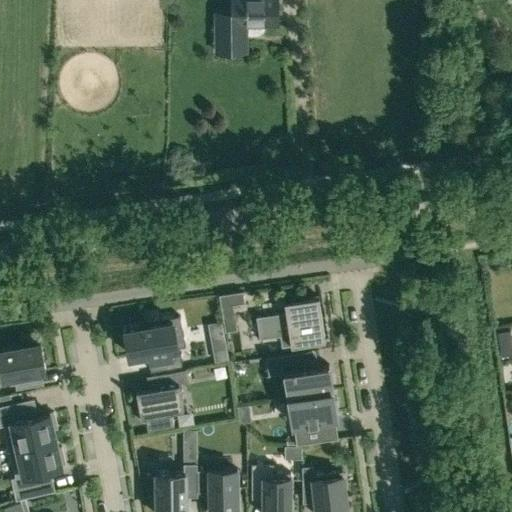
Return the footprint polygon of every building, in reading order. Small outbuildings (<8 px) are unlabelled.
[(231,0),(231,23),(215,23),(215,51),(223,51),(225,54),(228,56),(232,56),(235,54),(238,51),(245,51),(245,35),(247,35),(257,35),(261,33),(263,30),(265,25),(277,25),(277,0),(231,0)] [(243,290),(219,293),(221,305),(245,302),(243,290)] [(286,310),(256,315),(259,337),(280,334),(282,345),(325,338),(319,295),(285,300),(286,310)] [(148,357),(151,370),(176,365),(174,352),(172,353),(171,347),(185,345),(180,314),(144,321),(144,324),(125,327),(130,355),(150,351),(151,357),(148,357)] [(210,329),(211,343),(225,341),(221,319),(208,322),(210,329)] [(497,331),(499,344),(511,343),(509,329),(497,331)] [(14,374),(16,387),(36,384),(33,371),(46,369),(41,341),(0,348),(0,364),(2,376),(14,374)] [(305,349),(266,355),(268,374),(286,371),(289,396),(333,390),(329,363),(308,366),(305,349)] [(164,384),(136,389),(141,415),(146,415),(148,426),(174,421),(172,410),(184,408),(179,382),(188,380),(186,368),(162,372),(164,384)] [(333,390),(289,396),(296,443),(332,438),(329,418),(337,417),(333,390)] [(56,437),(53,427),(57,426),(54,411),(27,417),(23,399),(0,404),(0,424),(3,424),(8,446),(56,437)] [(197,431),(175,438),(178,449),(200,442),(197,431)] [(65,461),(62,446),(58,447),(56,437),(8,446),(15,475),(11,476),(14,493),(42,487),(38,472),(62,466),(61,462),(65,461)] [(184,449),(184,461),(196,460),(196,449),(184,449)] [(273,461),(251,461),(251,488),(263,488),(263,511),(290,511),(290,469),(273,469),(273,461)] [(197,468),(197,462),(183,462),(184,470),(157,470),(157,511),(185,511),(185,489),(197,488),(197,468)] [(311,463),(302,464),(302,492),(315,491),(317,511),(347,511),(342,469),(312,472),(311,463)] [(209,490),(209,511),(237,511),(237,467),(197,468),(197,488),(197,490),(209,490)]
